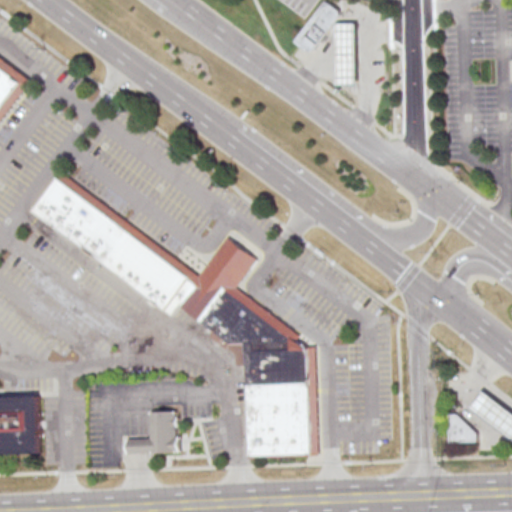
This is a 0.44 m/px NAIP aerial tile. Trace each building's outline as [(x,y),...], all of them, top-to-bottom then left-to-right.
[(327,0),(329,0),(342,9),(342,14),(316,49),(310,49),(298,40),(327,0)] [(359,83),(339,83),(339,23),(359,23),(359,83)] [(0,54),(34,79),(0,123),(0,54)] [(38,212),(65,171),(201,278),(231,238),(260,259),(241,290),(304,335),(319,348),(323,454),(252,456),(251,366),(239,367),(240,356),(212,337),(216,332),(183,309),(173,316),(38,212)] [(511,436),(472,406),(485,389),(511,409),(511,436)] [(0,398),(39,397),(41,456),(0,457),(0,398)] [(129,452),(179,451),(178,409),(151,409),(152,436),(129,437),(129,452)] [(452,442),(451,414),(460,414),(480,432),(480,441),(452,442)]
